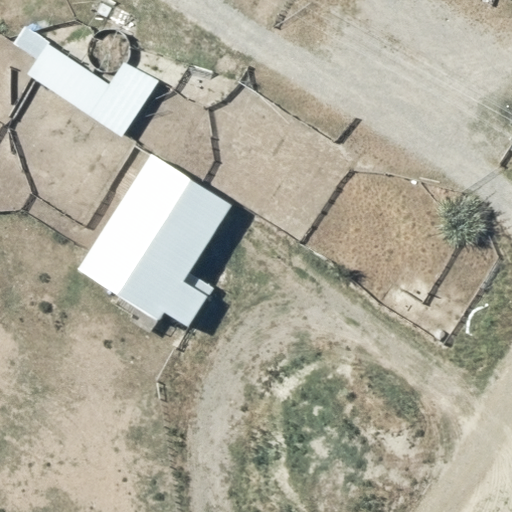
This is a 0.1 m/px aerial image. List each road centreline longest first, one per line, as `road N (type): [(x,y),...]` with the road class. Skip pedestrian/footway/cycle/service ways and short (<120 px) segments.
road 1 (unknown): [(186,0),(402,122),(489,190),(511,220)]
road 2 (unknown): [(511,370),(412,511)]
